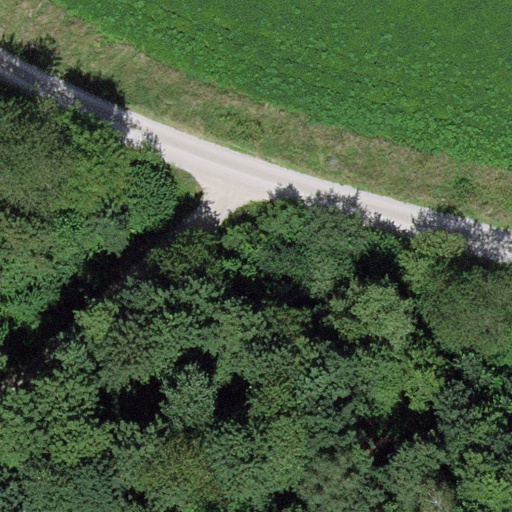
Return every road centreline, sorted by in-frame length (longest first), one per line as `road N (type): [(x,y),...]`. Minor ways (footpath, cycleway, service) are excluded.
road 1 (track): [(0,78),(48,113),(247,196),(511,271)]
road 2 (track): [(247,196),(0,416)]
